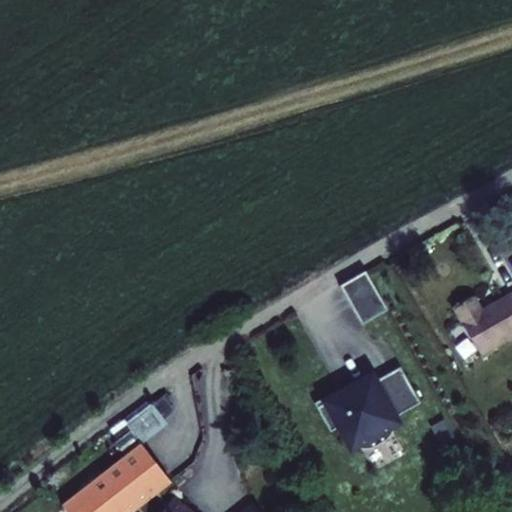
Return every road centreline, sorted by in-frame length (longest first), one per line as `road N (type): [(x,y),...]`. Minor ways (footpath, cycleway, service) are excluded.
road 1 (unclassified): [(0,502),(228,339),(511,178)]
road 2 (unknown): [(228,339),(234,437),(226,511)]
